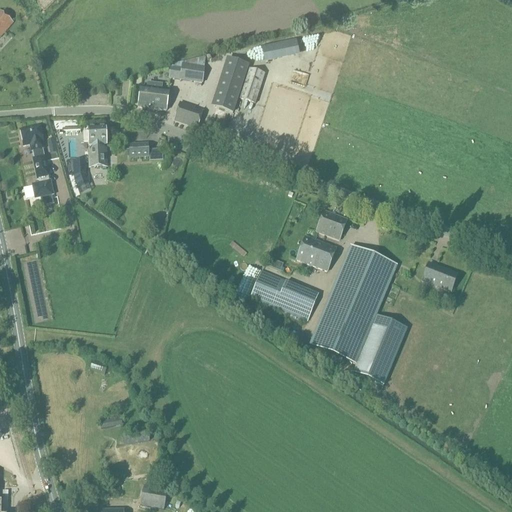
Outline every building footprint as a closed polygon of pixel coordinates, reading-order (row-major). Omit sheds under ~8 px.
[(0,36),(12,23),(0,12),(0,36)] [(234,62),(218,110),(233,115),(248,66),(234,62)] [(202,83),(204,70),(184,67),(184,71),(171,70),(170,79),(202,83)] [(255,104),(264,74),(248,69),(238,99),(255,104)] [(165,112),(168,92),(140,89),(137,109),(165,112)] [(198,128),(204,113),(180,105),(175,120),(198,128)] [(19,132),(23,148),(30,146),(31,153),(33,152),(35,160),(33,160),(37,179),(38,179),(39,184),(31,186),(34,200),(53,196),(49,182),(48,182),(47,177),(49,177),(45,158),(44,158),(42,150),(43,150),(41,144),(42,143),(40,131),(36,132),(35,129),(19,132)] [(88,164),(88,167),(107,166),(106,146),(104,146),(104,145),(106,145),(105,129),(86,130),(86,132),(84,132),(84,139),(87,139),(87,142),(88,164)] [(148,158),(147,145),(129,146),(129,140),(121,141),(122,152),(130,151),(130,159),(148,158)] [(85,162),(74,162),(74,177),(78,187),(89,183),(85,175),(85,162)] [(346,221),(324,213),(317,234),(339,242),(346,221)] [(327,273),(335,250),(305,239),(297,262),(327,273)] [(356,366),(396,267),(352,249),(311,348),(356,366)] [(450,293),(457,276),(428,265),(422,282),(450,293)] [(308,321),(318,298),(261,274),(251,298),(308,321)] [(286,336),(283,341),(290,345),(293,340),(286,336)] [(104,375),(107,366),(92,361),(89,371),(104,375)] [(101,430),(122,426),(120,416),(99,420),(101,430)] [(163,509),(166,492),(144,488),(140,505),(163,509)]
